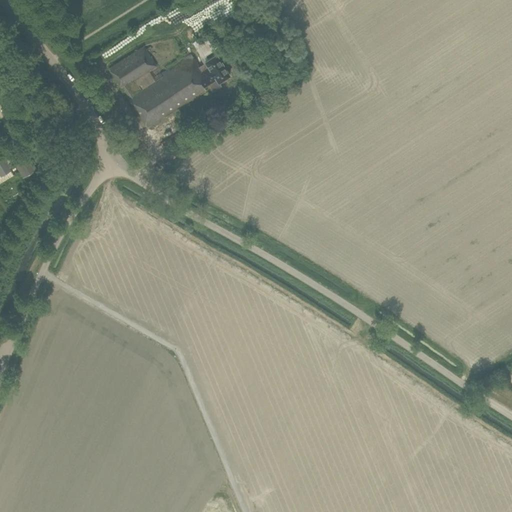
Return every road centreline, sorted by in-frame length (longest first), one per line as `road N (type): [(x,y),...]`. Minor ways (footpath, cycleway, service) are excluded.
road 1 (unclassified): [(511,416),(287,267),(174,204),(113,157)]
road 2 (unclassified): [(0,376),(50,253),(113,157)]
road 3 (unclassified): [(113,157),(1,0)]
